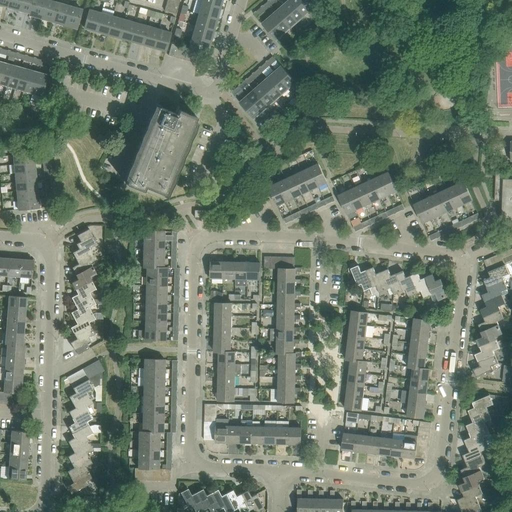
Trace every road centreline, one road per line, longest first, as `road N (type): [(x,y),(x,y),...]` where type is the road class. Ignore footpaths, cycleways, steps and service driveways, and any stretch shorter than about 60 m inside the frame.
road 1 (residential): [(277,470),(429,482),(440,465),(460,263)]
road 2 (residential): [(254,236),(206,236),(195,249),(190,450),(208,468),(277,470)]
road 3 (residential): [(46,414),(51,254),(31,239),(0,237)]
road 4 (residential): [(156,78),(0,34)]
